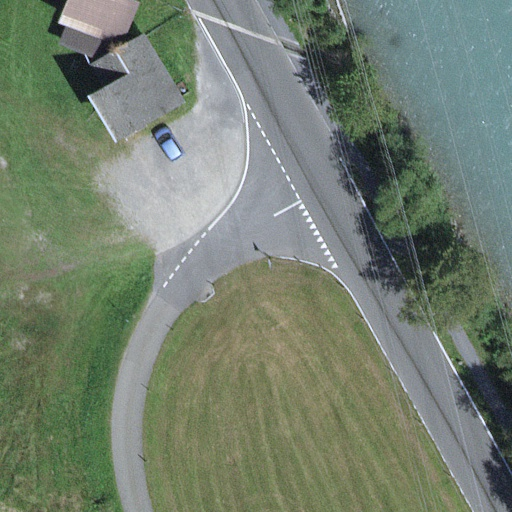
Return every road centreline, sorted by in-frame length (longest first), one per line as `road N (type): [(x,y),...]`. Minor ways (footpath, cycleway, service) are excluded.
road 1 (unclassified): [(318,178),(249,218),(185,281),(154,325),(128,400),(127,452),(139,511)]
road 2 (tertiary): [(318,178),(501,511)]
road 3 (tertiary): [(218,0),(318,178)]
